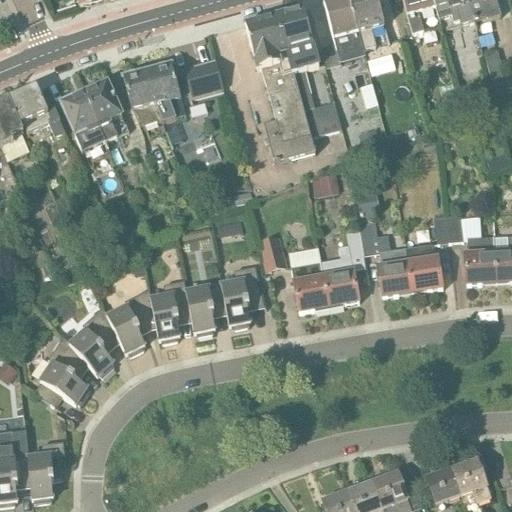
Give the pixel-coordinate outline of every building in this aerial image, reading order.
[(105,4),(103,0),(77,0),(80,10),(105,4)] [(365,60),(364,54),(350,0),(346,0),(323,6),(333,43),(330,44),(331,48),(321,50),(327,72),(341,69),(340,66),(365,60)] [(350,0),(364,54),(388,47),(375,0),(350,0)] [(419,17),(435,12),(432,0),(401,0),(413,38),(424,35),(419,17)] [(461,29),(474,25),(466,0),(432,0),(435,12),(437,16),(449,12),(453,26),(459,24),(461,29)] [(466,0),(474,25),(475,24),(476,27),(501,19),(495,0),(466,0)] [(318,66),(303,11),(244,29),(256,76),(261,74),(277,123),(263,127),(275,168),(315,157),(311,141),(341,133),(334,106),(316,111),(306,74),(309,73),(307,69),(318,66)] [(501,50),(500,37),(486,38),(487,52),(501,50)] [(147,75),(162,127),(163,129),(177,125),(177,122),(185,119),(173,71),(172,71),(172,68),(167,70),(164,67),(159,68),(158,72),(147,75)] [(214,68),(185,75),(192,102),(221,95),(214,68)] [(141,133),(162,127),(147,75),(137,78),(134,75),(129,76),(127,80),(123,81),(132,116),(141,133)] [(85,96),(107,146),(129,136),(123,122),(122,122),(107,87),(103,89),(100,88),(95,90),(94,93),(85,96)] [(20,130),(21,130),(24,128),(27,134),(37,129),(38,133),(49,128),(55,142),(65,138),(52,108),(46,111),(37,92),(9,104),(20,130)] [(83,156),(107,146),(85,96),(74,101),(71,101),(66,103),(65,105),(61,107),(83,156)] [(461,103),(449,107),(454,123),(467,118),(461,103)] [(31,153),(21,130),(20,130),(9,104),(0,107),(0,149),(1,153),(3,152),(7,163),(31,153)] [(459,141),(455,130),(442,134),(446,145),(459,141)] [(382,152),(376,133),(358,138),(363,157),(382,152)] [(436,150),(432,138),(421,141),(425,153),(436,150)] [(506,158),(488,165),(492,175),(510,168),(506,158)] [(339,196),(336,177),(312,182),(316,200),(339,196)] [(252,204),(249,192),(233,197),(236,209),(252,204)] [(145,204),(140,193),(129,198),(134,209),(145,204)] [(378,213),(376,197),(358,200),(360,216),(378,213)] [(448,218),(451,246),(463,245),(460,217),(448,218)] [(437,247),(451,246),(448,218),(434,219),(437,247)] [(237,237),(234,224),(222,227),(224,239),(237,237)] [(359,234),(364,262),(376,260),(373,243),(377,243),(375,225),(358,228),(359,234)] [(366,272),(364,262),(359,234),(346,237),(348,249),(339,250),(341,263),(321,266),(322,280),(328,312),(357,307),(352,275),(366,272)] [(266,277),(288,272),(280,239),(258,244),(266,277)] [(492,241),(494,283),(510,282),(510,286),(511,286),(511,239),(507,240),(508,253),(495,254),(495,241),(492,241)] [(482,283),(494,283),(492,241),(467,242),(468,256),(465,256),(467,289),(483,288),(482,283)] [(403,251),(410,294),(426,291),(427,295),(443,292),(438,260),(434,261),(432,248),(406,252),(405,250),(403,251)] [(322,280),(321,266),(318,250),(290,255),(295,285),(292,285),(298,317),(328,312),(322,280)] [(398,295),(410,294),(403,251),(392,253),(392,254),(378,256),(380,269),(378,269),(383,301),(399,299),(398,295)] [(145,278),(144,266),(133,267),(134,279),(145,278)] [(219,291),(224,316),(227,332),(229,331),(230,335),(247,332),(247,328),(249,327),(245,313),(247,309),(261,306),(263,313),(264,313),(253,272),(232,277),(232,288),(219,291)] [(154,330),(157,346),(160,345),(161,349),(176,346),(175,342),(178,342),(175,327),(178,325),(189,323),(184,298),(185,298),(183,287),(163,292),(162,302),(150,304),(148,305),(154,330)] [(213,318),(224,316),(219,291),(185,298),(184,298),(189,323),(192,339),(195,338),(196,342),(211,339),(210,335),(213,335),(210,320),(213,318)] [(117,345),(124,360),(127,359),(129,362),(142,355),(141,352),(143,350),(137,337),(138,333),(154,330),(148,305),(150,304),(148,294),(124,306),(127,311),(107,321),(105,322),(117,345)] [(105,322),(107,321),(102,312),(82,330),(86,335),(69,350),(68,350),(85,370),(96,382),(98,380),(101,383),(113,373),(110,370),(112,368),(102,357),(102,353),(117,345),(105,322)] [(68,350),(69,350),(62,342),(47,366),(52,369),(39,388),(40,389),(61,402),(75,411),(76,409),(79,411),(89,397),(85,394),(86,393),(74,385),(73,380),(85,370),(68,350)] [(0,382),(9,388),(18,375),(4,366),(0,371),(0,382)] [(54,413),(61,402),(40,389),(34,400),(54,413)] [(28,462),(25,435),(0,437),(0,511),(14,510),(13,506),(17,506),(15,491),(18,488),(29,487),(26,462),(28,462)] [(26,462),(29,487),(31,504),(33,504),(33,508),(51,507),(50,502),(52,502),(51,487),(53,486),(53,485),(59,484),(58,472),(52,472),(50,461),(64,459),(62,447),(42,449),(40,460),(28,462),(26,462)] [(451,474),(461,502),(465,511),(478,511),(477,508),(489,504),(475,465),(451,474)] [(436,511),(461,502),(451,474),(426,483),(436,511)] [(411,511),(404,495),(397,476),(372,486),(381,511),(411,511)] [(381,511),(372,486),(348,495),(354,511),(381,511)] [(354,511),(348,495),(323,505),(326,511),(354,511)]
